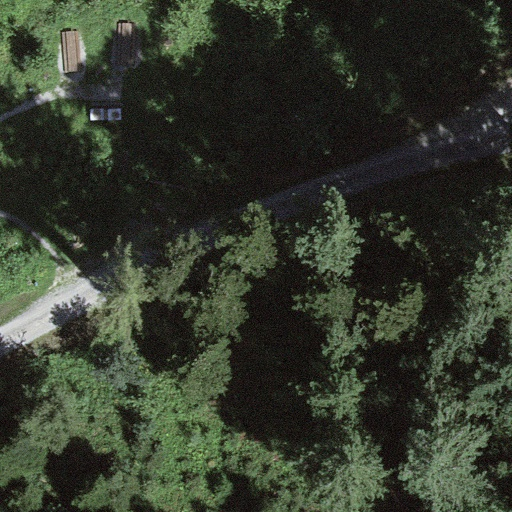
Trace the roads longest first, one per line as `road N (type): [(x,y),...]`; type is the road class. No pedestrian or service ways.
road 1 (track): [(0,338),(332,194),(511,143)]
road 2 (track): [(511,74),(332,194)]
